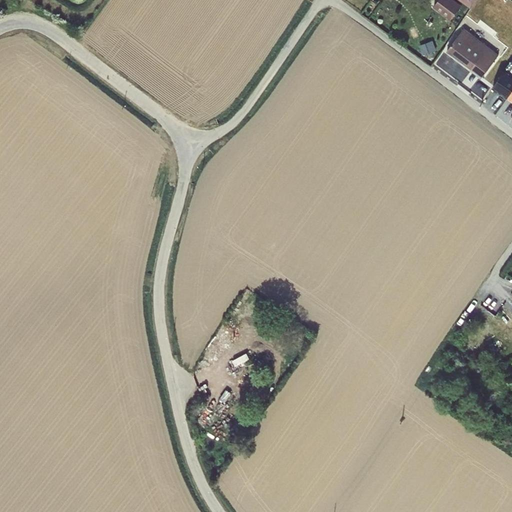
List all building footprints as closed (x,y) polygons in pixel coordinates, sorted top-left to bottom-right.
[(453,18),(464,2),(460,0),(436,0),(433,5),(453,18)] [(446,49),(482,76),(500,53),(465,25),(446,49)] [(492,88),(511,98),(511,61),(507,59),(492,88)] [(155,214),(163,189),(158,187),(150,213),(155,214)] [(475,351),(490,337),(483,329),(467,343),(475,351)]
